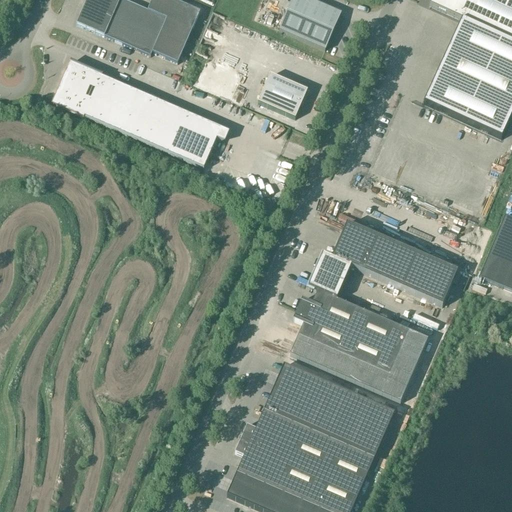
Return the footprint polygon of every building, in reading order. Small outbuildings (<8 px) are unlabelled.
[(152,0),(147,13),(117,0),(87,0),(76,27),(150,59),(152,55),(177,66),(199,14),(167,0),(152,0)] [(325,52),(340,16),(302,0),(293,0),(280,33),(325,52)] [(511,116),(511,0),(432,0),(429,7),(461,22),(423,106),(501,142),(511,116)] [(393,67),(403,44),(394,40),(385,63),(393,67)] [(73,68),(64,89),(62,89),(60,90),(59,92),(59,94),(61,96),(56,108),(203,172),(216,142),(218,143),(223,133),(73,68)] [(295,122),(307,94),(270,78),(258,106),(295,122)] [(262,169),(266,157),(260,155),(256,167),(262,169)] [(511,221),(504,219),(479,281),(511,294),(511,221)] [(303,327),(290,358),(400,406),(427,342),(328,299),(338,277),(437,320),(452,286),(342,238),(327,272),(316,268),(307,290),(317,294),(312,307),(302,302),(293,323),(303,327)] [(283,368),(256,432),(246,427),(234,455),(244,459),(224,504),(241,511),(352,511),(394,417),(283,368)]
